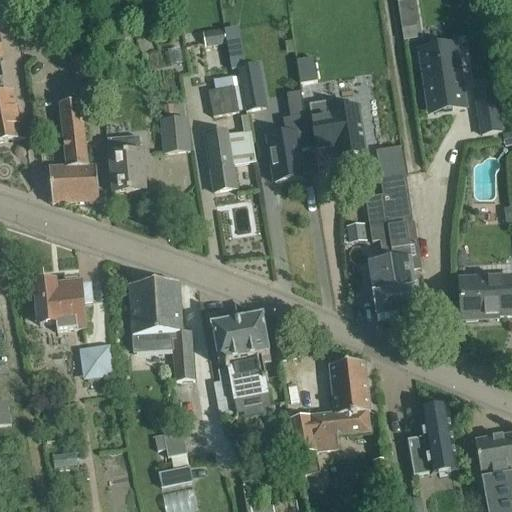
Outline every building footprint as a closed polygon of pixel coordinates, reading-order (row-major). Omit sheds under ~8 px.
[(313,60),(297,63),(300,86),(317,83),(313,60)] [(416,130),(448,125),(439,61),(419,65),(421,78),(403,81),(408,113),(413,112),(416,130)] [(246,69),(240,70),(247,113),(266,110),(258,67),(246,69)] [(220,92),(210,94),(214,119),(238,115),(238,112),(245,111),(242,88),(231,90),(230,83),(218,85),(220,92)] [(476,112),(499,108),(498,105),(495,87),(473,91),(476,109),(476,112)] [(0,144),(26,140),(23,120),(22,118),(18,118),(14,95),(5,97),(3,88),(0,88),(0,144)] [(99,205),(99,185),(98,168),(83,169),(81,103),(64,104),(66,168),(51,168),(52,207),(99,205)] [(339,160),(367,156),(359,108),(334,112),(333,103),(310,107),(317,150),(337,146),(339,160)] [(277,185),(304,180),(300,153),(312,151),(306,117),(284,121),(287,136),(269,139),(277,185)] [(192,159),(190,139),(188,125),(162,128),(166,162),(192,159)] [(511,130),(500,132),(502,146),(511,144),(511,130)] [(237,191),(234,171),(228,134),(205,137),(214,195),(237,191)] [(140,139),(110,141),(111,157),(113,176),(115,196),(144,193),(142,170),(148,169),(147,158),(146,154),(141,154),(140,139)] [(401,273),(414,270),(420,269),(421,272),(422,272),(414,225),(413,225),(406,177),(381,181),(382,198),(365,201),(372,245),(380,244),(382,259),(383,259),(393,257),(393,256),(394,256),(395,260),(396,259),(398,262),(399,262),(401,273)] [(349,246),(367,243),(364,226),(346,228),(349,246)] [(383,259),(382,259),(377,259),(378,265),(368,266),(377,322),(421,315),(414,270),(401,273),(399,262),(398,262),(396,259),(395,260),(394,256),(393,256),(393,257),(383,259)] [(511,279),(488,281),(460,282),(460,289),(462,321),(463,321),(466,324),(477,323),(480,320),(511,318),(511,279)] [(82,305),(93,304),(91,286),(80,287),(55,289),(55,286),(52,286),(52,284),(48,281),(41,281),(38,286),(38,287),(36,288),(38,307),(40,327),(57,326),(60,347),(86,344),(84,331),(85,331),(82,305)] [(130,288),(131,308),(134,356),(174,353),(176,384),(195,383),(193,354),(191,334),(183,335),(180,285),(130,288)] [(263,319),(212,329),(215,349),(219,367),(227,366),(228,371),(220,372),(222,385),(230,384),(234,403),(218,405),(221,419),(236,416),(271,410),(262,360),(270,358),(267,339),(263,319)] [(280,364),(295,361),(290,332),(274,335),(280,364)] [(115,379),(113,349),(81,351),(83,382),(115,379)] [(290,418),(293,437),(301,479),(321,475),(316,454),(354,450),(353,437),(370,435),(368,414),(369,414),(367,384),(364,364),(330,368),(336,417),(312,420),(312,418),(310,418),(309,415),(290,418)] [(7,402),(0,402),(0,428),(11,426),(7,402)] [(414,479),(458,472),(448,409),(420,413),(423,431),(422,431),(423,439),(407,442),(414,479)] [(187,456),(182,434),(148,442),(151,456),(167,453),(168,460),(171,460),(187,456)] [(511,511),(511,437),(475,443),(475,444),(487,511),(511,511)] [(187,456),(171,460),(174,473),(190,469),(187,456)] [(388,461),(375,464),(380,487),(392,485),(388,461)] [(193,484),(190,470),(160,477),(163,491),(193,484)] [(161,495),(164,511),(189,511),(184,490),(161,495)] [(405,505),(406,511),(422,511),(421,502),(405,505)]
